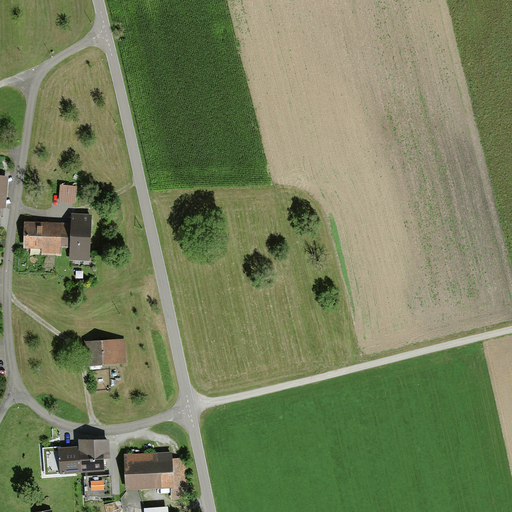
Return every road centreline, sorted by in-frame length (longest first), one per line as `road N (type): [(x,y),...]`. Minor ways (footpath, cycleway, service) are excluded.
road 1 (residential): [(18,389),(9,251),(32,98),(38,73),(103,32)]
road 2 (unclassified): [(189,409),(103,32)]
road 3 (track): [(189,409),(511,330)]
road 4 (residential): [(189,409),(89,428),(48,416),(18,389)]
road 5 (track): [(7,297),(80,348),(96,428)]
